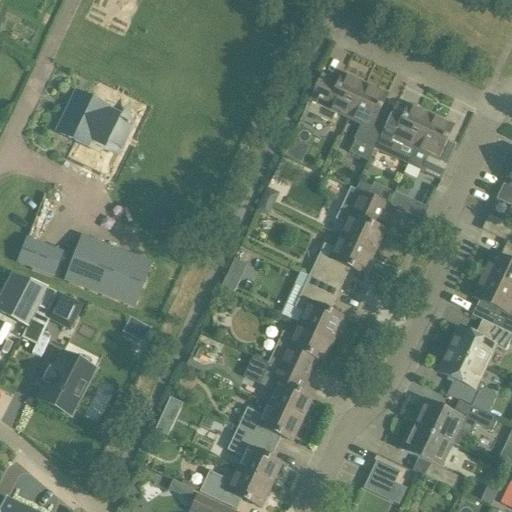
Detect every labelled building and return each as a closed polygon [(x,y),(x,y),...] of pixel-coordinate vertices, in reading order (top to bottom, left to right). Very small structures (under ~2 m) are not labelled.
[(336,114),(349,119),(365,85),(342,75),(336,89),(319,81),(304,112),(331,125),(336,114)] [(374,150),(389,119),(378,114),(387,96),(365,85),(349,119),(361,125),(354,141),(374,150)] [(76,93),(57,133),(88,148),(101,154),(119,116),(107,110),(108,108),(76,93)] [(415,151),(431,116),(408,105),(399,124),(389,119),(374,150),(408,166),(415,151)] [(415,151),(408,166),(420,172),(441,181),(455,151),(444,146),(453,126),(431,116),(415,151)] [(511,178),(508,187),(503,185),(496,200),(511,207),(511,204),(511,178)] [(356,191),(367,196),(371,188),(359,183),(356,191)] [(340,237),(374,253),(385,231),(371,225),(381,203),(367,196),(356,191),(350,188),(335,220),(346,225),(340,237)] [(268,189),(263,201),(273,206),(279,194),(268,189)] [(404,200),(395,195),(390,206),(399,210),(404,200)] [(263,201),(257,213),(268,218),(273,206),(263,201)] [(482,230),(507,242),(511,231),(511,227),(489,216),(482,230)] [(150,263),(148,262),(83,237),(65,282),(133,308),(150,263)] [(324,245),(309,276),(340,291),(350,269),(364,276),(374,253),(340,237),(334,249),(324,245)] [(27,239),(18,264),(53,277),(62,253),(27,239)] [(503,258),(493,254),(483,276),(511,290),(511,249),(509,256),(503,258)] [(12,276),(0,299),(0,311),(28,326),(46,289),(12,276)] [(227,276),(222,287),(234,293),(239,282),(227,276)] [(340,291),(309,276),(294,308),(304,313),(298,325),(333,341),(343,319),(330,312),(340,291)] [(484,309),(479,320),(482,322),(510,335),(511,331),(511,290),(483,276),(472,299),(482,304),(484,309)] [(47,289),(35,314),(69,331),(81,307),(47,289)] [(475,337),(458,329),(447,351),(486,369),(496,348),(505,352),(511,337),(511,335),(510,335),(482,322),(475,337)] [(322,364),(333,341),(298,325),(293,337),(283,332),(268,364),(299,379),(309,357),(322,364)] [(19,334),(6,371),(32,380),(45,343),(19,334)] [(447,396),(459,402),(472,408),(479,392),(476,390),(480,382),(486,369),(447,351),(437,373),(454,381),(447,396)] [(49,386),(41,402),(73,418),(97,372),(65,355),(56,373),(52,371),(46,383),(49,386)] [(274,392),(268,404),(302,421),(313,398),(294,389),(299,379),(268,364),(258,385),(274,392)] [(484,384),(480,382),(476,390),(479,392),(472,408),(488,415),(495,399),(493,393),(486,390),(484,384)] [(476,425),(482,428),(488,415),(472,408),(459,402),(453,414),(424,400),(412,426),(452,444),(458,430),(471,436),(476,425)] [(237,430),(268,445),(273,434),(292,443),(302,421),(268,404),(262,417),(247,409),(237,430)] [(400,451),(429,464),(423,477),(452,490),(458,478),(440,469),(452,444),(412,426),(400,451)] [(242,458),(237,470),(271,487),(282,464),(263,455),(268,445),(237,430),(227,451),(242,458)] [(271,487),(237,470),(231,483),(209,472),(199,493),(237,511),(242,500),(261,509),(271,487)] [(371,475),(366,488),(378,494),(384,481),(371,475)] [(462,482),(457,480),(453,489),(458,491),(462,482)] [(173,482),(169,491),(189,500),(193,491),(173,482)] [(500,505),(508,509),(511,501),(511,484),(510,484),(500,505)] [(231,511),(198,496),(190,511),(231,511)] [(0,511),(28,511),(29,511),(7,500),(6,499),(0,511)]
